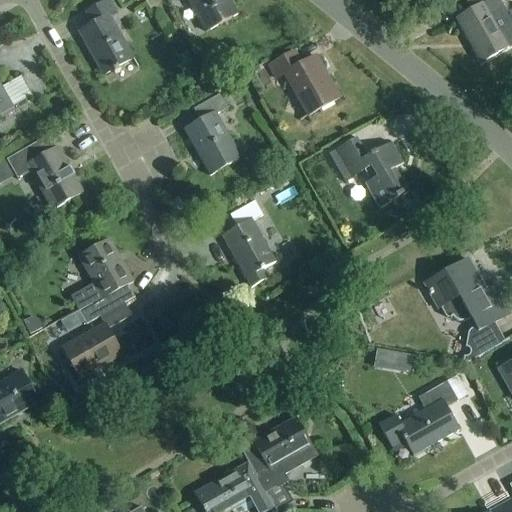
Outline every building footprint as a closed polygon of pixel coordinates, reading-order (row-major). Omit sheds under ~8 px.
[(143,0),(150,12),(160,6),(156,0),(143,0)] [(228,0),(174,0),(175,2),(178,0),(186,0),(206,34),(237,17),(228,0)] [(511,47),(511,24),(498,0),(464,0),(472,12),(456,21),(481,65),(511,47)] [(93,26),(79,34),(87,48),(89,47),(106,76),(133,61),(110,19),(117,15),(109,1),(86,14),(93,26)] [(285,77),(308,118),(340,100),(316,59),(302,66),(295,54),(269,68),(277,81),(285,77)] [(0,117),(0,118),(14,110),(0,84),(0,117)] [(200,124),(185,132),(210,178),(241,161),(216,117),(229,110),(221,96),(193,111),(200,124)] [(83,195),(57,150),(54,152),(46,139),(6,162),(17,182),(31,174),(53,212),(83,195)] [(336,152),(352,180),(364,173),(371,183),(365,186),(379,211),(409,195),(395,171),(403,166),(392,145),(368,159),(357,140),(336,152)] [(336,152),(329,156),(345,184),(352,180),(336,152)] [(0,185),(8,181),(0,167),(0,166),(0,185)] [(274,181),(278,188),(291,180),(288,173),(274,181)] [(230,218),(237,230),(222,239),(238,266),(237,267),(245,282),(246,282),(251,290),(268,281),(263,272),(276,265),(253,223),(263,218),(255,204),(230,218)] [(100,319),(125,305),(135,300),(128,287),(133,285),(109,242),(79,259),(94,286),(71,299),(79,313),(78,313),(86,327),(100,319)] [(502,320),(511,315),(496,288),(486,293),(469,262),(425,287),(438,311),(440,309),(445,318),(447,320),(448,320),(450,320),(454,318),(455,320),(458,322),(460,323),(463,323),(466,323),(469,321),(471,320),(476,330),(470,333),(467,349),(468,349),(470,350),(471,351),(471,353),(471,355),(470,357),(469,359),(465,359),(464,365),(470,365),(505,344),(494,325),(502,320)] [(125,305),(100,319),(105,327),(63,351),(80,381),(122,357),(108,332),(132,318),(125,305)] [(378,353),(375,368),(407,374),(410,358),(378,353)] [(498,372),(510,365),(507,359),(495,366),(498,372)] [(511,420),(510,421),(511,422),(511,421),(511,363),(510,365),(498,372),(511,397),(511,420)] [(0,425),(39,404),(22,374),(0,386),(0,425)] [(458,403),(447,384),(418,400),(425,412),(401,426),(396,418),(379,427),(392,449),(404,442),(414,459),(426,453),(425,452),(460,432),(447,410),(458,403)] [(243,455),(249,466),(274,510),(275,511),(280,511),(293,505),(283,487),(288,484),(284,477),(302,467),(298,458),(313,449),(295,418),(280,427),(280,428),(253,444),(255,448),(243,455)] [(249,466),(238,473),(237,471),(209,487),(209,486),(194,495),(203,511),(249,511),(254,509),(255,511),(271,511),(274,510),(249,466)] [(511,511),(511,505),(511,503),(493,511),(511,511)]
